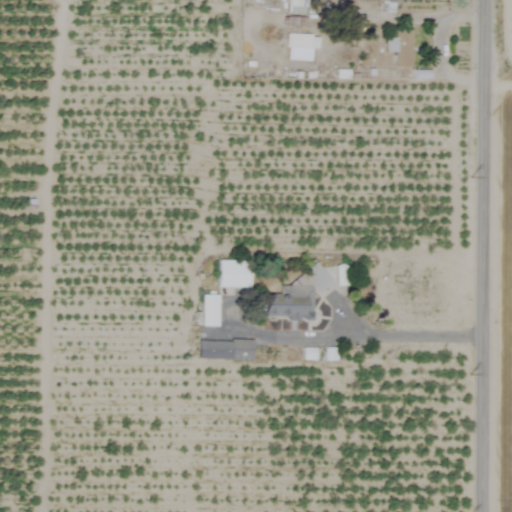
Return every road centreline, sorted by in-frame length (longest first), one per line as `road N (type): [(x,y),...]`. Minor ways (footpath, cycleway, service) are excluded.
road 1 (residential): [(479,511),(483,0)]
road 2 (residential): [(480,334),(253,329)]
